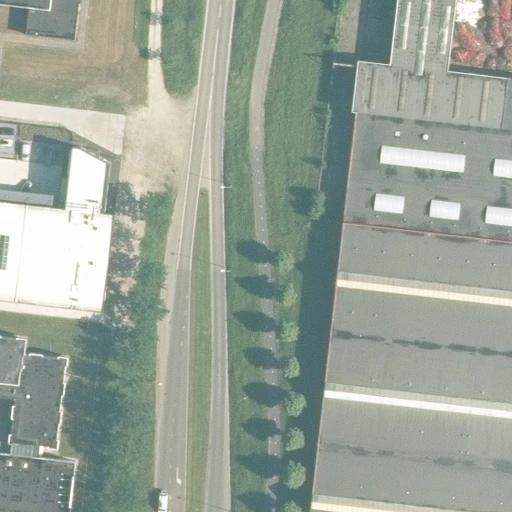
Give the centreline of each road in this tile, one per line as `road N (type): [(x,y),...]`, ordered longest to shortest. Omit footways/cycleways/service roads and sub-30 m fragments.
road 1 (secondary): [(206,118),(190,194),(160,511)]
road 2 (secondary): [(210,511),(217,356),(206,118)]
